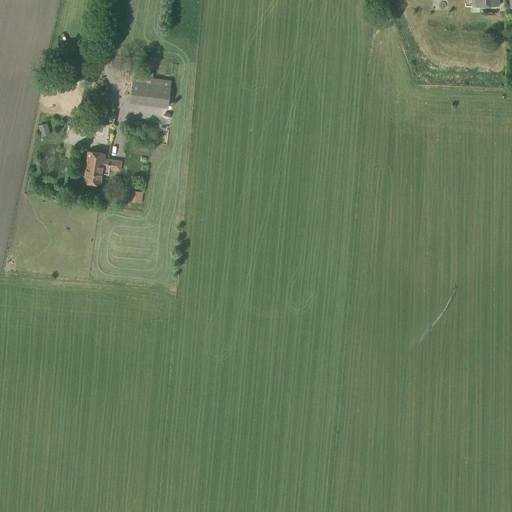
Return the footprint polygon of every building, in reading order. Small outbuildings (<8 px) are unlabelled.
[(169,106),(172,81),(137,77),(136,88),(132,87),(130,101),(169,106)] [(105,126),(109,94),(93,92),(89,124),(105,126)] [(105,166),(106,158),(105,158),(105,154),(87,151),(85,163),(105,166)] [(105,166),(85,163),(83,182),(101,185),(102,173),(108,174),(109,169),(120,170),(121,161),(106,158),(105,166)] [(141,204),(143,192),(132,190),(130,202),(141,204)]
